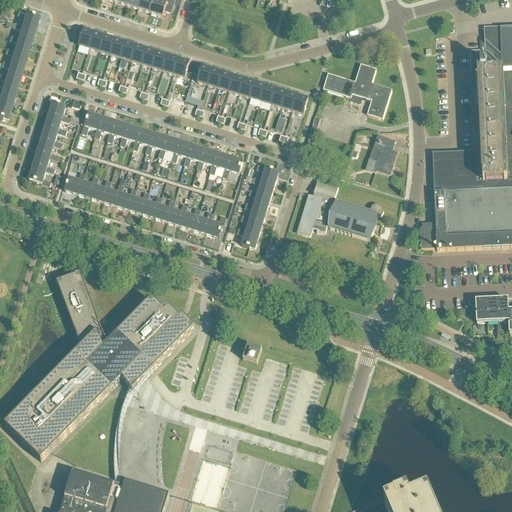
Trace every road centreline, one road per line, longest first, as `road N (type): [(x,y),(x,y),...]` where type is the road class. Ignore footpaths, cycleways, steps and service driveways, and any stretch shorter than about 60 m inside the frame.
road 1 (residential): [(42,78),(294,159),(300,178),(266,276)]
road 2 (residential): [(397,31),(413,90),(418,168),(377,327)]
road 3 (residential): [(266,276),(2,197)]
road 4 (secondary): [(261,292),(0,211)]
road 5 (residential): [(179,48),(249,69),(397,31)]
road 6 (unclassified): [(377,327),(320,511)]
road 7 (secondary): [(511,389),(377,327)]
road 8 (residential): [(2,197),(42,78)]
road 9 (residential): [(62,10),(179,48)]
road 10 (secondary): [(377,327),(261,292)]
